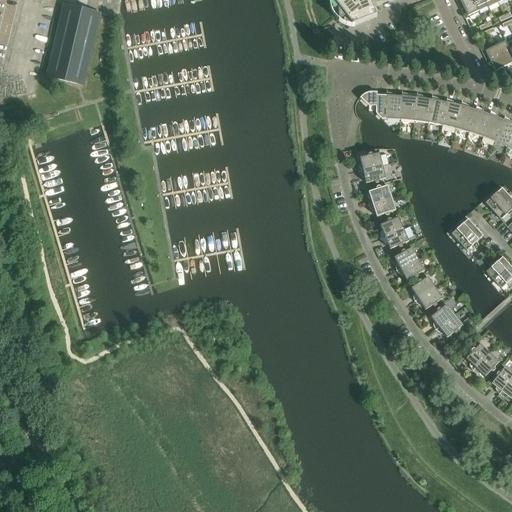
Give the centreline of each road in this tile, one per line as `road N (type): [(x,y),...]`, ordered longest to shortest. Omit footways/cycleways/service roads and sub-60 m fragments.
road 1 (residential): [(511,425),(440,363),(395,304),(355,222),(333,123),(335,65),(482,89)]
road 2 (unclassified): [(70,511),(0,381)]
